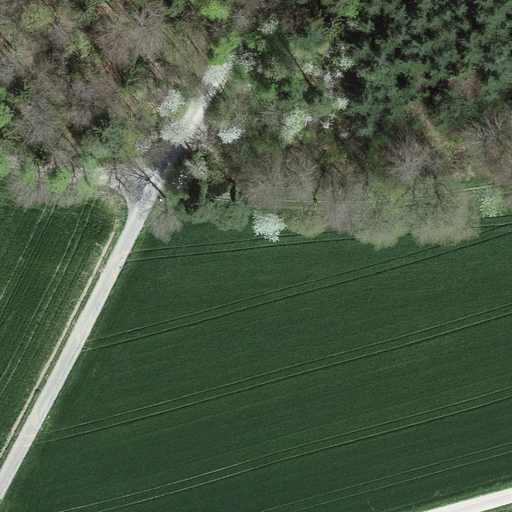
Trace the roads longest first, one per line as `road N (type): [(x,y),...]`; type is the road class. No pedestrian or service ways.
road 1 (track): [(0,481),(86,307),(258,0)]
road 2 (track): [(153,186),(56,180),(0,157)]
